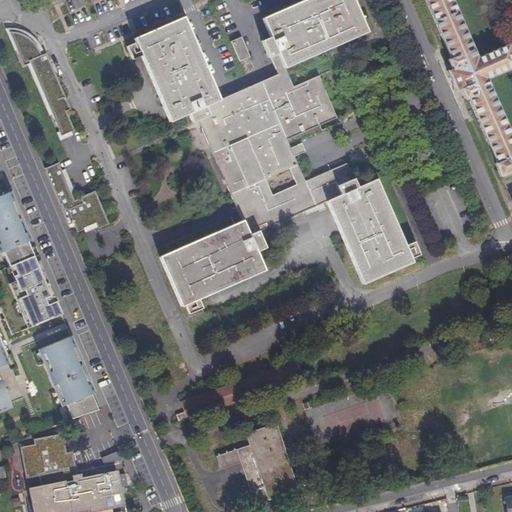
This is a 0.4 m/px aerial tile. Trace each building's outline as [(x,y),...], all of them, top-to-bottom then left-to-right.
[(353,0),(307,0),(259,19),(268,40),(260,43),(268,60),(275,57),(280,71),(368,35),(353,0)] [(511,52),(510,48),(507,42),(476,55),(451,0),(425,0),(449,56),(446,57),(450,67),(445,68),(455,91),(460,89),(464,98),(467,97),(496,162),(494,163),(500,176),(511,170),(511,138),(486,78),(511,66),(511,52)] [(182,16),(128,40),(165,123),(183,115),(187,125),(197,122),(209,117),(205,107),(217,102),(182,16)] [(249,56),(241,36),(230,40),(238,60),(249,56)] [(27,60),(56,136),(74,129),(45,53),(27,60)] [(217,102),(205,107),(209,117),(197,122),(240,220),(247,236),(257,231),(316,205),(286,136),(335,117),(318,73),(293,84),(287,70),(280,71),(275,57),(268,60),(275,77),(217,102)] [(60,162),(44,168),(72,237),(106,223),(94,191),(75,199),(60,162)] [(377,181),(323,203),(360,289),(413,264),(377,181)] [(11,192),(0,196),(0,254),(31,242),(11,192)] [(240,220),(154,259),(176,312),(264,274),(255,254),(264,250),(257,231),(247,236),(240,220)] [(38,256),(5,269),(29,329),(62,316),(38,256)] [(70,337),(35,351),(59,407),(93,393),(70,337)] [(0,366),(9,362),(0,341),(0,366)] [(296,362),(182,402),(185,412),(177,415),(179,421),(187,418),(287,383),(302,378),(296,362)] [(0,414),(12,409),(0,380),(0,414)] [(238,449),(243,462),(250,482),(257,504),(299,489),(275,422),(245,433),(249,445),(238,449)] [(79,480),(78,476),(73,477),(69,477),(68,470),(72,470),(70,455),(65,455),(62,435),(34,440),(36,446),(20,448),(26,478),(38,476),(39,487),(27,490),(31,511),(87,511),(121,505),(118,490),(126,488),(123,476),(115,477),(115,473),(79,480)] [(243,462),(238,449),(215,458),(220,470),(243,462)] [(117,451),(100,461),(102,467),(120,461),(117,451)] [(375,492),(372,479),(364,481),(367,494),(375,492)]
